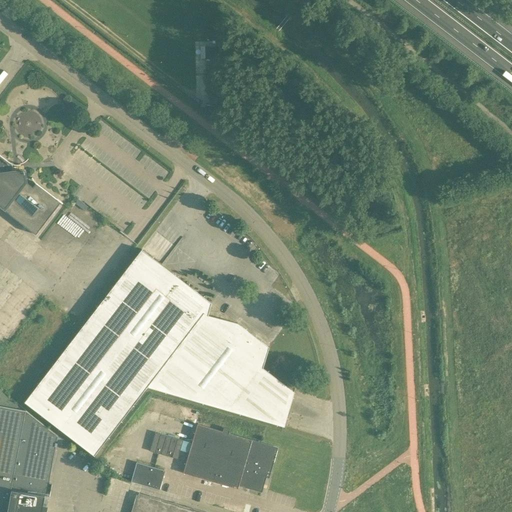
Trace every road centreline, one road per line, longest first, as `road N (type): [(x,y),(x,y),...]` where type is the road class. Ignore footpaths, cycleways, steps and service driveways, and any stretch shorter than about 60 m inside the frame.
road 1 (tertiary): [(0,19),(209,178),(297,272),(330,353),(338,397),(340,446),(328,511)]
road 2 (motorway): [(333,0),(436,105),(471,172),(494,293),(510,511)]
road 3 (track): [(511,133),(347,0)]
road 4 (unknown): [(142,219),(105,267),(86,276),(45,272),(0,242)]
road 5 (unknown): [(101,96),(60,156),(142,219)]
road 6 (motorway): [(413,0),(511,75)]
